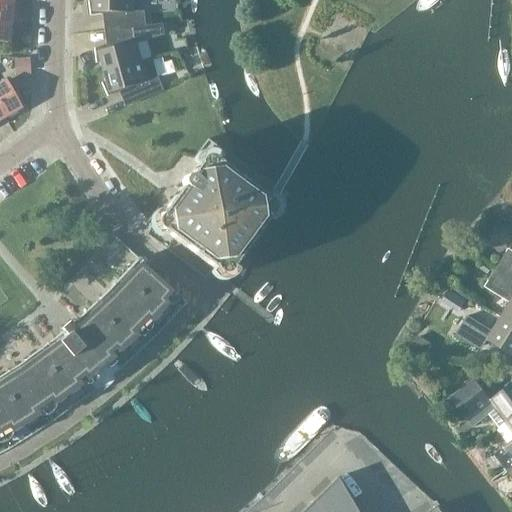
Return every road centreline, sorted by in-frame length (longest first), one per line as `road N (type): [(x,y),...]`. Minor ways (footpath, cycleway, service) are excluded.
road 1 (unclassified): [(271,511),(335,457),(367,511)]
road 2 (residential): [(58,123),(54,0)]
road 3 (residential): [(121,226),(71,156),(58,123)]
